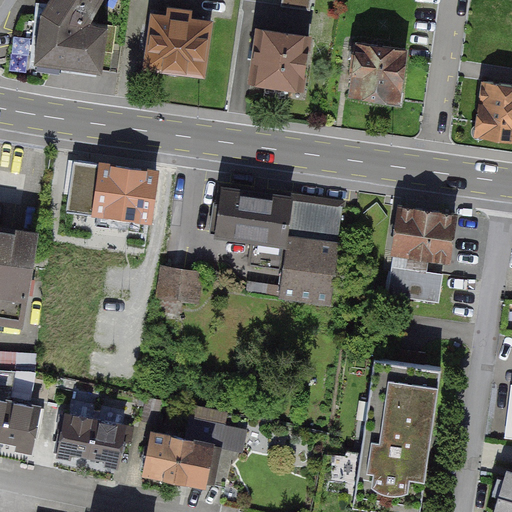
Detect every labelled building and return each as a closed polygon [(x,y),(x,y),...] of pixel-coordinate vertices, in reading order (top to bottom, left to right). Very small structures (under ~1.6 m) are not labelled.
[(45,0),(41,8),(86,19),(97,0),(45,0)] [(106,24),(86,19),(41,8),(35,58),(101,68),(106,24)] [(152,13),(145,69),(207,77),(213,20),(152,13)] [(308,96),(315,36),(256,30),(250,89),(308,96)] [(402,106),(409,51),(355,44),(347,99),(402,106)] [(511,84),(481,80),(473,137),(511,142),(511,84)] [(158,175),(65,165),(60,215),(152,225),(158,175)] [(345,202),(224,184),(217,236),(252,241),(249,260),(288,266),(283,296),(330,303),(345,202)] [(458,214),(402,206),(390,295),(440,302),(444,273),(429,271),(430,258),(451,261),(458,214)] [(43,232),(0,225),(0,322),(28,327),(43,232)] [(153,238),(55,234),(53,272),(151,276),(153,238)] [(162,295),(202,295),(203,257),(162,256),(162,295)] [(423,496),(440,376),(375,367),(358,487),(423,496)] [(13,405),(0,402),(0,450),(3,451),(13,405)] [(41,411),(13,405),(3,451),(31,457),(41,411)] [(95,417),(64,410),(54,458),(85,465),(95,417)] [(126,423),(95,417),(85,465),(116,472),(120,451),(126,423)] [(185,439),(154,433),(146,478),(176,483),(185,439)] [(215,444),(185,439),(176,483),(206,489),(210,468),(215,444)] [(511,511),(511,472),(505,470),(491,511),(511,511)]
